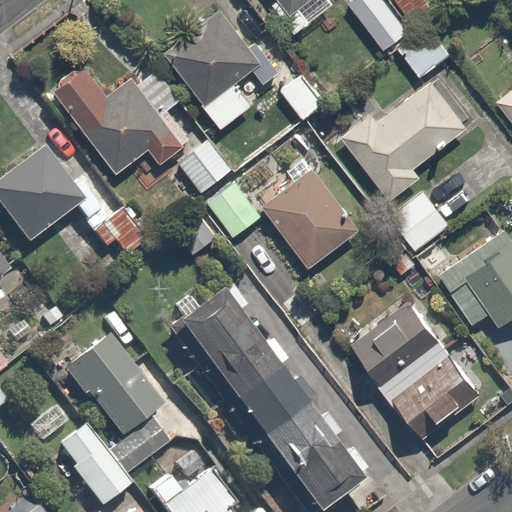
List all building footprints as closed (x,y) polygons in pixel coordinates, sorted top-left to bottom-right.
[(275,0),(294,24),(323,0),(275,0)] [(424,0),(339,0),(377,49),(407,26),(431,8),(424,0)] [(225,3),(162,49),(216,122),(245,101),(228,78),(245,66),(256,81),(273,69),(225,3)] [(448,47),(431,26),(398,53),(416,74),(448,47)] [(153,164),(170,151),(193,134),(140,63),(104,90),(81,59),(49,84),(116,173),(144,152),(153,164)] [(302,68),(276,89),(298,115),(324,94),(302,68)] [(464,125),(426,73),(332,143),(369,194),(464,125)] [(511,82),(486,104),(511,135),(511,82)] [(200,192),(232,167),(202,127),(193,134),(170,151),(200,192)] [(41,144),(0,172),(0,214),(18,240),(69,205),(74,201),(79,198),(68,182),(41,144)] [(355,221),(311,162),(258,202),(264,209),(303,261),(355,221)] [(92,165),(68,182),(79,198),(74,201),(69,205),(98,247),(111,238),(118,248),(139,234),(92,165)] [(264,209),(258,202),(232,167),(200,192),(193,197),(224,238),(264,209)] [(446,222),(419,187),(389,209),(416,245),(446,222)] [(433,275),(469,323),(487,310),(497,324),(511,312),(511,240),(501,225),(433,275)] [(364,462),(375,454),(240,267),(171,317),(306,504),(335,483),(355,511),(385,490),(364,462)] [(413,301),(351,345),(417,438),(479,393),(413,301)] [(106,332),(61,367),(111,433),(145,408),(157,399),(106,332)] [(192,424),(167,391),(157,399),(145,408),(111,433),(103,440),(133,478),(139,486),(142,483),(180,454),(170,441),(192,424)] [(48,444),(96,507),(122,487),(133,478),(103,440),(85,416),(48,444)] [(180,454),(142,483),(163,511),(229,511),(224,504),(233,497),(193,444),(180,454)] [(96,507),(88,511),(140,511),(122,487),(96,507)] [(46,511),(38,501),(22,511),(46,511)]
